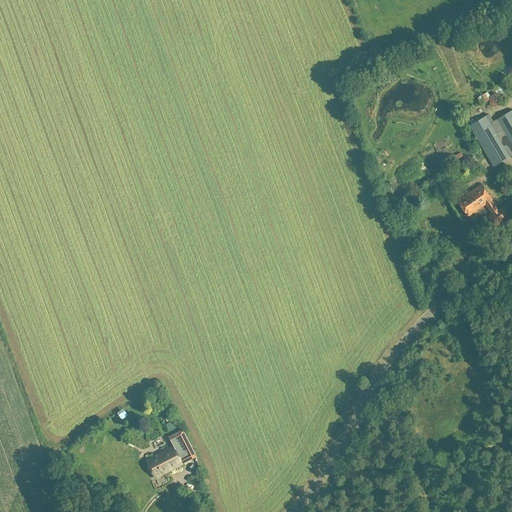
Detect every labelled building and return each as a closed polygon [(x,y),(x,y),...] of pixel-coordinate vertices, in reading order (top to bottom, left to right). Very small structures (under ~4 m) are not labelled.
[(511,63),(508,62),(503,75),(511,78),(511,63)] [(511,111),(493,122),(489,115),(470,126),(494,166),(511,155),(511,154),(511,111)] [(482,184),(457,201),(468,216),(485,204),(492,214),(488,217),(496,227),(510,216),(503,206),(498,210),(491,200),(492,199),(482,184)] [(169,432),(180,427),(176,418),(168,422),(169,423),(166,425),(169,432)] [(173,446),(146,461),(149,466),(147,468),(150,474),(153,474),(156,478),(196,457),(182,430),(168,437),(173,446)]
